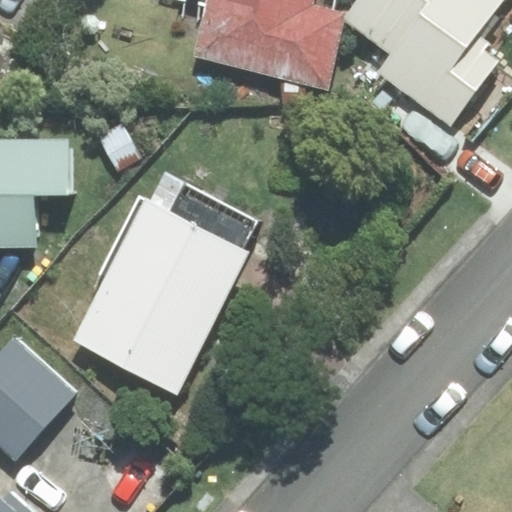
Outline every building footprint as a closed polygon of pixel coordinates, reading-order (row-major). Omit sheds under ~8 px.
[(218,0),(203,60),(342,96),(364,13),(343,8),(344,0),(218,0)] [(511,0),(382,0),(365,24),(456,92),(511,15),(511,0)] [(0,246),(12,247),(11,140),(0,140),(0,246)] [(78,341),(184,404),(282,240),(176,177),(78,341)] [(99,393),(24,324),(0,350),(0,434),(33,465),(99,393)] [(0,511),(38,511),(0,476),(0,511)]
